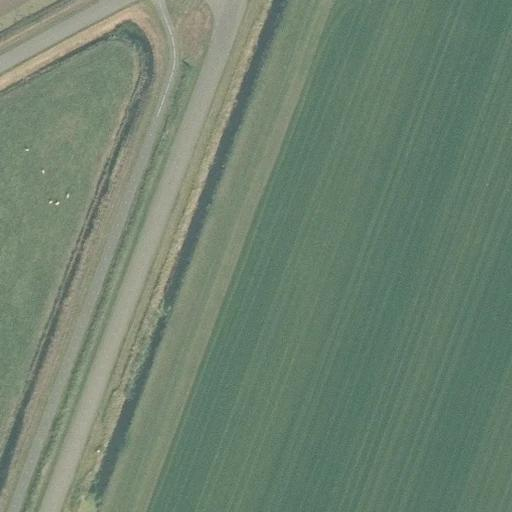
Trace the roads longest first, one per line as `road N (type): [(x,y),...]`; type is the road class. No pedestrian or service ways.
road 1 (tertiary): [(49,511),(237,0)]
road 2 (unclassified): [(118,0),(0,63)]
